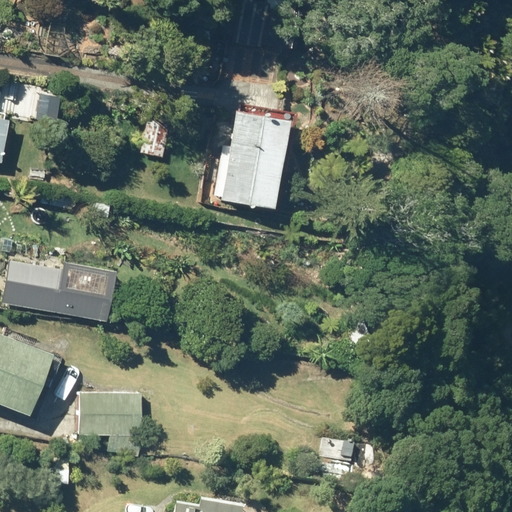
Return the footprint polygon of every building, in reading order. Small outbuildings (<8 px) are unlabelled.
[(235,0),(227,44),(270,54),(281,1),(277,0),(235,0)] [(139,154),(162,159),(169,121),(146,116),(139,154)] [(215,205),(265,214),(280,127),(230,118),(215,205)] [(8,307),(54,315),(61,273),(15,265),(8,307)] [(0,417),(19,425),(43,363),(0,346),(0,417)] [(108,455),(139,455),(139,393),(77,394),(77,437),(108,436),(108,455)] [(149,405),(152,439),(168,438),(166,404),(149,405)] [(46,484),(55,484),(55,471),(45,472),(46,484)] [(178,511),(248,511),(250,503),(208,496),(206,503),(181,499),(178,511)]
